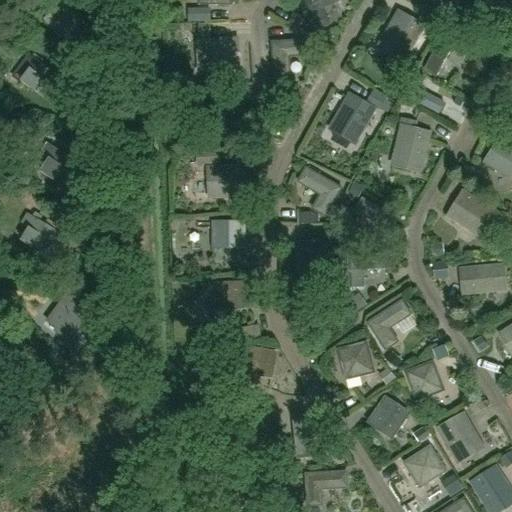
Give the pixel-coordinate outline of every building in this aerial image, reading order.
[(53,0),(38,16),(63,41),(82,22),(60,0),(53,0)] [(307,0),(301,3),(315,31),(328,25),(321,11),(341,0),(307,0)] [(423,28),(398,14),(382,40),(407,55),(423,28)] [(425,71),(436,77),(456,42),(445,36),(425,71)] [(205,42),(206,71),(237,69),(236,40),(205,42)] [(274,84),(290,83),(288,57),(304,56),(303,42),(272,44),(274,84)] [(14,78),(42,99),(58,77),(30,56),(14,78)] [(438,114),(444,102),(411,85),(405,97),(438,114)] [(209,93),(203,124),(218,126),(220,111),(246,115),(248,99),(209,93)] [(349,97),(333,123),(359,138),(374,111),(349,97)] [(422,165),(429,135),(415,132),(417,123),(407,120),(405,129),(401,128),(394,158),(422,165)] [(511,175),(511,148),(499,140),(484,164),(509,180),(511,175)] [(33,168),(63,187),(78,165),(48,146),(33,168)] [(210,198),(241,197),(239,168),(209,169),(210,198)] [(341,190),(306,169),(298,183),(320,196),(312,210),(325,217),(341,190)] [(488,209),(462,193),(447,217),(473,233),(488,209)] [(358,233),(366,219),(388,233),(396,219),(362,199),(346,226),(358,233)] [(27,215),(22,225),(29,229),(21,243),(44,256),(58,233),(27,215)] [(214,249),(244,250),(245,222),(214,222),(214,249)] [(300,276),(329,275),(328,244),(299,245),(300,276)] [(389,270),(389,255),(348,257),(350,289),(365,288),(364,271),(389,270)] [(481,269),(460,271),(462,295),(497,292),(495,269),(481,271),(481,269)] [(248,309),(247,284),(212,285),(213,308),(226,307),(227,309),(248,309)] [(95,320),(103,308),(75,287),(50,322),(60,330),(58,332),(73,344),(92,318),(95,320)] [(397,343),(389,330),(410,316),(402,302),(368,325),(385,351),(397,343)] [(511,327),(499,336),(511,356),(511,327)] [(0,341),(0,361),(10,351),(0,341)] [(338,351),(346,381),(373,373),(366,344),(338,351)] [(274,354),(240,346),(234,371),(255,375),(256,373),(269,376),(274,354)] [(416,402),(443,392),(432,363),(406,374),(416,402)] [(408,417),(384,400),(368,423),(392,440),(408,417)] [(223,413),(223,429),(247,429),(247,444),(264,443),(263,412),(223,413)] [(454,457),(479,443),(463,416),(438,431),(454,457)] [(293,419),(297,459),(311,457),(307,417),(293,419)] [(442,474),(427,449),(404,464),(419,489),(442,474)] [(511,494),(511,493),(496,469),(471,484),(488,510),(511,494)] [(305,475),(307,507),(321,506),(321,490),(346,489),(346,473),(305,475)] [(282,499),(282,475),(246,476),(247,498),(261,498),(261,500),(282,499)] [(470,511),(463,500),(444,511),(470,511)]
